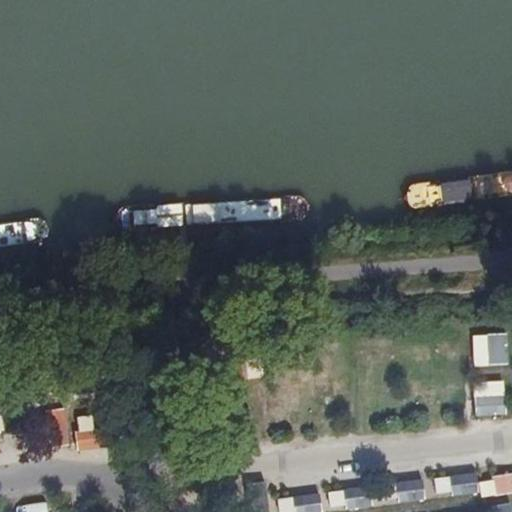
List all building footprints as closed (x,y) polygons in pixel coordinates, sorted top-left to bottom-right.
[(424,348),(415,348),(415,363),(462,362),(461,346),(440,347),(439,332),(424,332),(424,348)] [(507,365),(506,333),(484,334),(484,366),(507,365)] [(389,334),(374,334),(374,350),(353,351),(353,365),(400,364),(400,349),(389,349),(389,334)] [(375,425),(372,405),(387,403),(384,383),(354,387),(360,427),(375,425)] [(460,383),(412,384),(413,398),(432,398),(432,414),(448,413),(448,398),(461,397),(460,383)] [(284,405),(270,405),(270,421),(286,420),(286,432),(302,432),(301,386),(284,386),(284,405)] [(313,388),(314,430),(330,429),(330,407),(342,407),(342,388),(313,388)] [(503,395),(471,396),(472,416),(504,415),(503,395)] [(235,429),(250,428),(248,408),(233,410),(235,429)] [(65,447),(64,410),(22,411),(23,448),(65,447)] [(446,474),(447,496),(476,494),(474,471),(446,474)] [(488,475),(491,495),(511,492),(511,480),(511,473),(488,475)] [(420,479),(393,480),(394,502),(421,500),(420,479)] [(265,511),(263,482),(246,483),(248,511),(265,511)] [(368,486),(341,487),(342,509),(369,507),(368,486)] [(289,494),(290,511),(318,511),(317,493),(289,494)] [(28,497),(30,511),(47,511),(44,494),(28,497)]
